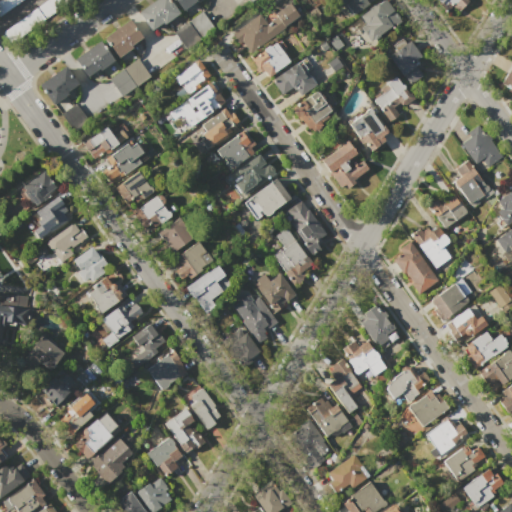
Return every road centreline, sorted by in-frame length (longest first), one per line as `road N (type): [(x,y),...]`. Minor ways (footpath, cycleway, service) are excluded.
road 1 (residential): [(509,0),(199,511)]
road 2 (residential): [(319,511),(0,67)]
road 3 (residential): [(511,458),(210,43)]
road 4 (residential): [(511,138),(412,0)]
road 5 (residential): [(88,511),(28,428),(0,406)]
road 6 (residential): [(113,0),(7,77)]
